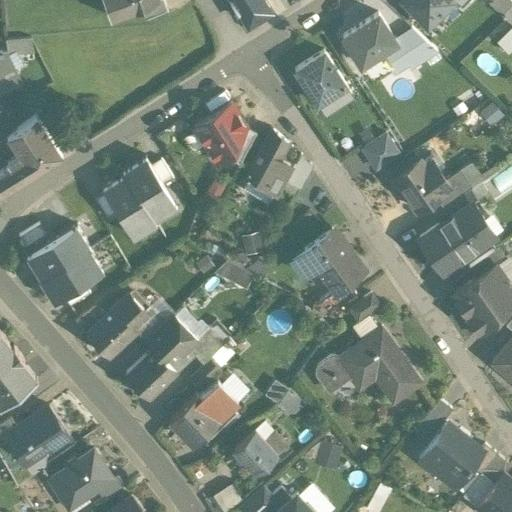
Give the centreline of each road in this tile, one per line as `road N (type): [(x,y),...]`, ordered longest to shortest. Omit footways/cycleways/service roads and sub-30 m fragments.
road 1 (residential): [(511,427),(249,59)]
road 2 (residential): [(249,59),(145,120),(0,224)]
road 3 (residential): [(193,511),(0,288)]
